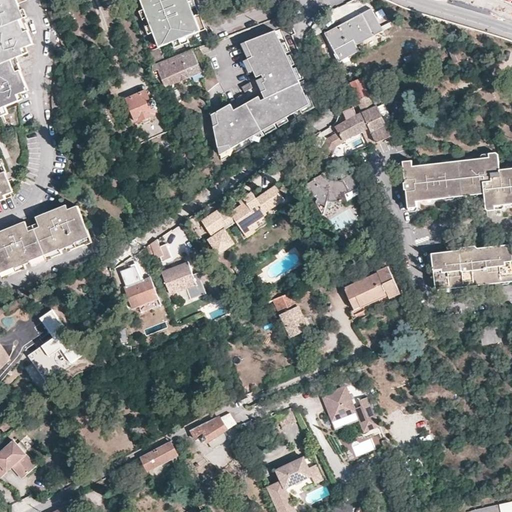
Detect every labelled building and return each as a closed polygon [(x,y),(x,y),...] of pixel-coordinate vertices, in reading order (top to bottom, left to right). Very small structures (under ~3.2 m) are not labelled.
[(0,0),(0,115),(4,114),(2,110),(16,103),(14,99),(17,97),(25,94),(13,61),(25,55),(23,49),(30,46),(20,20),(22,19),(16,5),(23,1),(22,0),(0,0)] [(185,35),(203,29),(198,22),(195,9),(193,4),(184,7),(183,3),(192,0),(191,0),(138,0),(141,8),(136,10),(145,34),(151,32),(156,45),(169,41),(185,35)] [(371,6),(361,11),(373,33),(382,28),(382,27),(371,6)] [(373,33),(361,11),(350,17),(324,31),(324,32),(340,59),(358,49),(355,43),(373,33)] [(281,42),(276,30),(268,34),(246,42),(252,55),(253,57),(248,59),(254,71),(257,77),(262,75),(263,77),(266,81),(263,83),(266,90),(262,92),(265,98),(262,100),(259,96),(235,110),(231,104),(216,112),(219,124),(214,126),(216,132),(219,147),(230,145),(232,148),(250,138),(262,131),(264,130),(275,124),(277,123),(287,117),(300,110),(310,104),(281,42)] [(187,41),(185,35),(169,41),(172,47),(187,41)] [(317,105),(286,40),(281,42),(310,104),(300,110),(303,114),(315,107),(317,105)] [(252,55),(246,42),(241,43),(248,58),(252,55)] [(463,57),(456,42),(449,46),(455,60),(463,57)] [(202,70),(194,48),(162,60),(172,83),(202,70)] [(254,71),(248,59),(244,61),(249,73),(254,71)] [(156,62),(159,68),(166,86),(172,83),(162,60),(156,62)] [(220,80),(215,68),(205,76),(208,90),(220,80)] [(359,103),(376,141),(392,134),(389,127),(384,116),(391,113),(384,99),(375,103),(374,103),(373,103),(361,76),(349,81),(355,94),(339,101),(339,102),(343,109),(350,106),(359,103)] [(266,81),(263,77),(257,80),(262,92),(266,90),(263,83),(266,81)] [(155,106),(156,105),(156,103),(155,100),(153,100),(152,97),(148,99),(144,91),(135,94),(126,99),(137,122),(155,114),(152,107),(153,107),(155,106)] [(363,128),(370,143),(376,141),(359,103),(350,106),(355,113),(337,124),(337,125),(336,125),(336,126),(343,137),(363,128)] [(289,121),(287,117),(277,123),(279,127),(289,121)] [(277,128),(275,124),(264,130),(266,134),(277,128)] [(265,135),(262,131),(250,138),(252,142),(265,135)] [(230,145),(219,147),(220,155),(232,148),(230,145)] [(492,156),(459,160),(463,195),(473,194),(483,192),(487,192),(485,173),(485,172),(486,172),(503,170),(503,169),(503,167),(501,151),(492,152),(492,156)] [(295,179),(308,179),(299,156),(298,156),(295,179)] [(463,195),(459,160),(413,164),(412,158),(404,159),(409,208),(418,207),(417,199),(423,199),(432,198),(449,196),(458,195),(463,195)] [(511,166),(503,167),(503,169),(503,170),(486,172),(485,172),(485,173),(487,192),(489,210),(498,209),(497,202),(507,201),(511,200),(511,166)] [(351,174),(343,179),(351,191),(359,187),(351,174)] [(351,191),(343,179),(342,179),(341,180),(340,180),(339,180),(335,181),(332,180),(329,179),(326,177),(321,181),(323,184),(320,186),(314,179),(305,184),(310,192),(309,193),(316,200),(314,202),(324,214),(328,205),(336,206),(339,206),(343,205),(346,204),(349,203),(347,197),(347,194),(351,191)] [(0,200),(3,200),(2,197),(11,193),(6,181),(0,183),(0,182),(0,200)] [(267,211),(266,209),(285,196),(276,184),(257,197),(252,191),(244,197),(246,201),(231,211),(226,203),(202,219),(211,232),(235,216),(243,228),(250,222),(267,211)] [(6,232),(5,230),(0,231),(0,278),(23,270),(21,266),(26,264),(28,267),(59,255),(58,251),(63,249),(65,253),(88,244),(74,208),(65,212),(63,207),(49,212),(50,215),(47,216),(48,219),(42,220),(40,215),(32,219),(34,224),(35,227),(35,228),(25,232),(24,228),(22,223),(14,226),(16,231),(11,233),(9,231),(6,232)] [(255,229),(250,222),(243,228),(247,235),(255,229)] [(35,227),(34,224),(24,228),(25,232),(35,228),(35,227)] [(225,226),(208,237),(217,253),(234,240),(225,226)] [(160,244),(157,237),(150,242),(155,256),(159,255),(161,260),(171,257),(165,242),(160,244)] [(461,243),(458,246),(462,283),(511,277),(511,254),(511,241),(478,244),(468,245),(467,242),(461,243)] [(462,283),(458,246),(430,249),(434,286),(462,283)] [(192,275),(187,261),(162,270),(170,292),(187,286),(195,283),(192,275)] [(386,293),(388,298),(399,294),(388,265),(377,270),(378,271),(354,282),(344,286),(350,299),(353,307),(349,309),(352,316),(356,314),(358,318),(366,314),(364,309),(362,304),(386,293)] [(130,283),(149,275),(148,271),(128,278),(130,283)] [(198,273),(192,275),(195,283),(187,286),(192,297),(205,292),(198,273)] [(157,296),(149,275),(130,283),(123,285),(131,307),(157,296)] [(318,286),(316,280),(274,298),(292,335),(309,326),(302,311),(295,296),(318,286)] [(188,291),(182,294),(186,303),(192,300),(188,291)] [(364,309),(388,298),(386,293),(362,304),(364,309)] [(45,349),(43,346),(29,356),(44,376),(69,358),(72,362),(83,354),(52,310),(41,318),(54,337),(57,341),(45,349)] [(466,327),(464,318),(453,321),(455,329),(466,327)] [(502,338),(500,323),(480,326),(483,341),(502,338)] [(120,341),(127,340),(126,329),(119,330),(120,341)] [(54,337),(43,346),(45,349),(57,341),(54,337)] [(0,368),(3,366),(4,366),(8,362),(10,357),(1,343),(0,343),(0,368)] [(355,409),(355,407),(346,385),(321,395),(325,404),(332,422),(356,412),(364,432),(380,426),(368,397),(360,400),(362,406),(355,409)] [(230,410),(191,430),(197,438),(200,436),(202,439),(205,437),(213,447),(220,442),(228,437),(223,430),(236,421),(230,410)] [(25,472),(36,462),(13,437),(0,449),(0,473),(7,468),(8,467),(12,464),(15,461),(25,472)] [(181,474),(185,472),(171,440),(140,456),(148,469),(171,457),(180,474),(181,474)] [(446,490),(424,444),(396,458),(417,504),(446,490)] [(295,511),(285,489),(313,476),(304,457),(295,461),(276,470),(281,481),(268,486),(279,511),(295,511)] [(22,475),(25,472),(15,461),(12,464),(22,475)] [(461,511),(460,511),(511,511),(511,500),(499,503),(461,511)]
